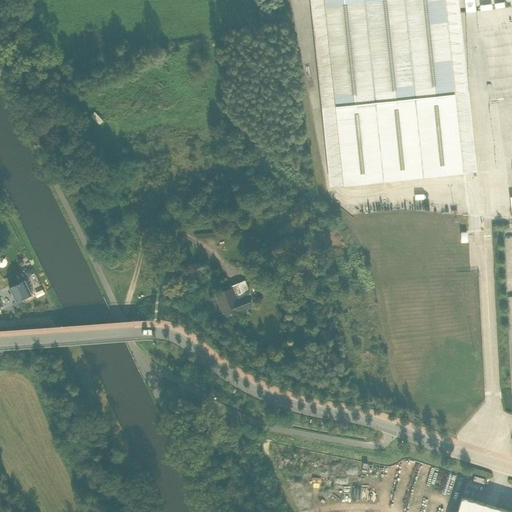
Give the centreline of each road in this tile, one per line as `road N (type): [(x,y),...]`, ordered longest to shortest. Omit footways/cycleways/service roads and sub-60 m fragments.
road 1 (unclassified): [(0,341),(172,334),(265,394),(392,429)]
road 2 (unclassified): [(392,429),(373,446),(267,425),(142,365)]
road 3 (track): [(121,324),(150,229),(181,233),(233,279)]
road 4 (track): [(152,511),(96,396),(63,348)]
road 5 (unclassified): [(392,429),(511,469)]
